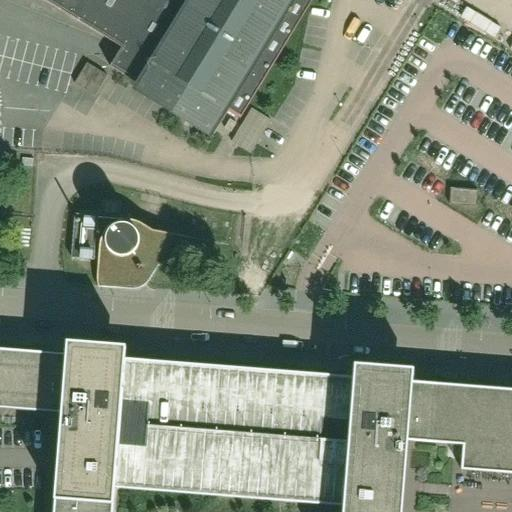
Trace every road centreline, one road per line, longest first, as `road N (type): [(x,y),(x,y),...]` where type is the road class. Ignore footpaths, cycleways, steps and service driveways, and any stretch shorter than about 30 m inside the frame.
road 1 (tertiary): [(511,344),(41,307)]
road 2 (unknown): [(397,335),(387,432),(180,419),(168,497)]
road 3 (unclassified): [(41,307),(51,196),(59,174),(73,165),(242,204)]
